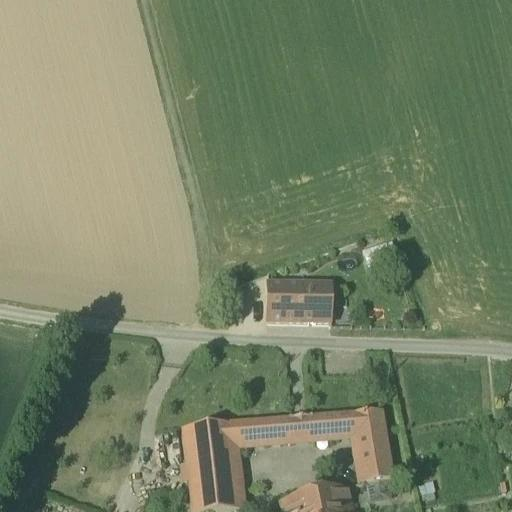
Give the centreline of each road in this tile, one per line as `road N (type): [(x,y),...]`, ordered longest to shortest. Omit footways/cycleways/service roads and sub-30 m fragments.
road 1 (residential): [(0,308),(222,344),(511,352)]
road 2 (track): [(222,344),(134,0)]
